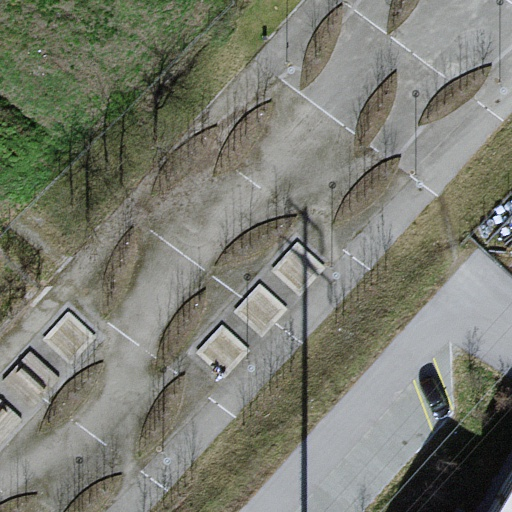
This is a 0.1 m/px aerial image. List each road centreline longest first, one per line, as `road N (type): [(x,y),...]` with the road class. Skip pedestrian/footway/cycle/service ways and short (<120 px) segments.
road 1 (motorway): [(10,511),(486,0)]
road 2 (motorway): [(280,0),(0,295)]
